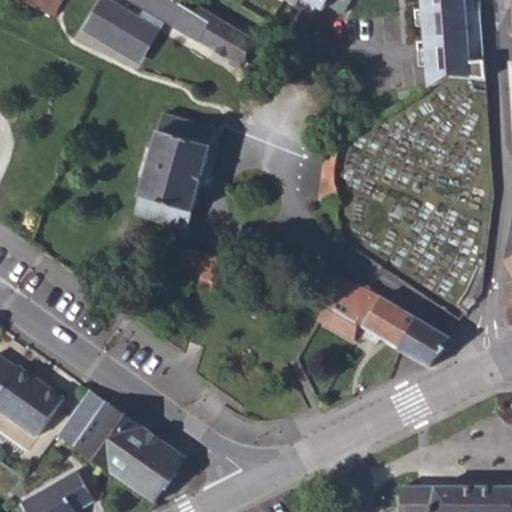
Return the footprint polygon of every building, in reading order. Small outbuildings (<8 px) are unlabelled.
[(15,0),(53,17),(61,0),(15,0)] [(128,0),(240,67),(241,64),(253,56),(253,41),(220,20),(186,0),(128,0)] [(284,0),(284,1),(295,7),(299,0),(300,0),(322,12),(325,7),(342,16),(351,0),(284,0)] [(472,0),(419,0),(424,47),(427,89),(447,77),(485,80),(480,13),(473,13),(472,0)] [(140,197),(192,212),(215,129),(164,116),(158,136),(140,197)] [(328,134),(342,142),(354,130),(334,117),(328,134)] [(314,204),(329,207),(338,146),(342,142),(328,134),(314,204)] [(174,276),(191,280),(192,276),(197,253),(181,249),(174,276)] [(192,276),(219,281),(222,269),(224,259),(197,253),(192,276)] [(327,304),(357,323),(362,325),(381,296),(372,292),(343,279),(327,304)] [(362,325),(400,348),(417,319),(381,296),(362,325)] [(316,321),(355,340),(357,323),(327,304),(323,310),(316,321)] [(399,350),(430,369),(433,366),(447,353),(448,351),(442,348),(447,338),(417,319),(400,348),(399,350)] [(442,348),(448,351),(447,349),(452,340),(447,338),(442,348)] [(0,408),(37,435),(63,398),(19,367),(17,369),(0,356),(0,408)] [(57,435),(74,447),(105,401),(88,389),(57,435)] [(74,447),(158,506),(155,503),(186,457),(105,401),(74,447)] [(23,503),(28,511),(76,511),(94,501),(76,471),(23,503)] [(511,511),(511,483),(418,485),(401,484),(401,511),(511,511)]
